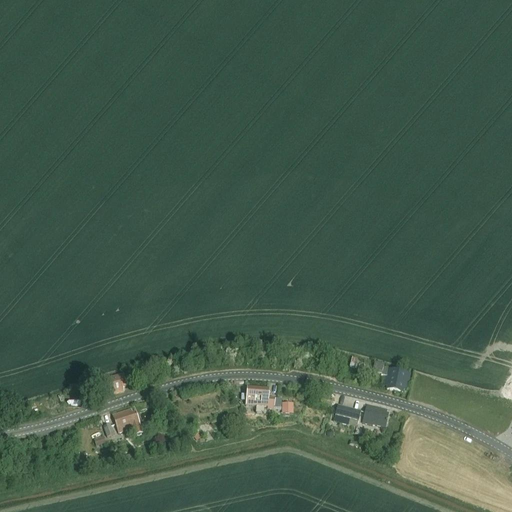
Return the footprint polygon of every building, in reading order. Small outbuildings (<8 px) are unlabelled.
[(374,365),(372,374),(381,376),(381,377),(386,378),(384,386),(388,387),(387,390),(402,393),(403,390),(406,391),(409,376),(388,371),(388,369),(383,368),(384,365),(374,363),(374,365)] [(122,389),(126,388),(123,376),(101,382),(105,398),(123,393),(122,389)] [(242,395),(241,401),(246,401),(245,407),(256,408),(255,414),(264,415),(264,409),(268,409),(268,411),(273,412),(280,412),(281,400),(274,399),(269,399),(269,390),(247,389),(246,395),(242,395)] [(293,402),(282,401),(281,416),(293,416),(293,402)] [(338,407),(334,423),(348,427),(350,420),(358,423),(361,412),(338,407)] [(386,429),(389,416),(387,415),(388,412),(367,407),(363,425),(386,429)] [(112,417),(118,435),(132,430),(134,437),(143,434),(135,413),(132,414),(131,410),(112,417)] [(107,439),(114,436),(110,426),(103,428),(107,439)] [(96,448),(106,444),(103,437),(94,441),(96,448)]
